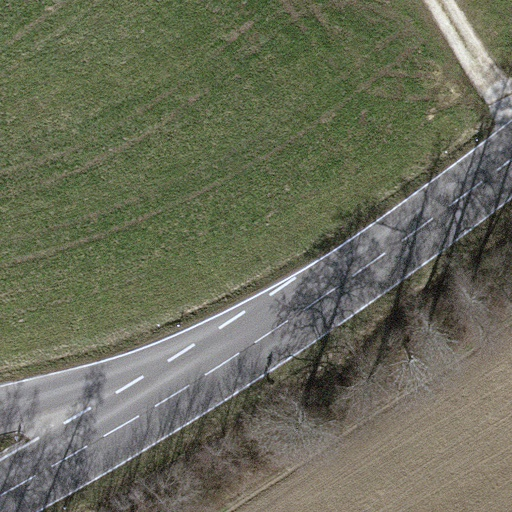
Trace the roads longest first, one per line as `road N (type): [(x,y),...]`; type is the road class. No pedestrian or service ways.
road 1 (secondary): [(225,364),(511,157)]
road 2 (secondary): [(0,496),(225,364)]
road 3 (secondary): [(225,364),(0,413)]
road 4 (track): [(511,116),(443,0)]
